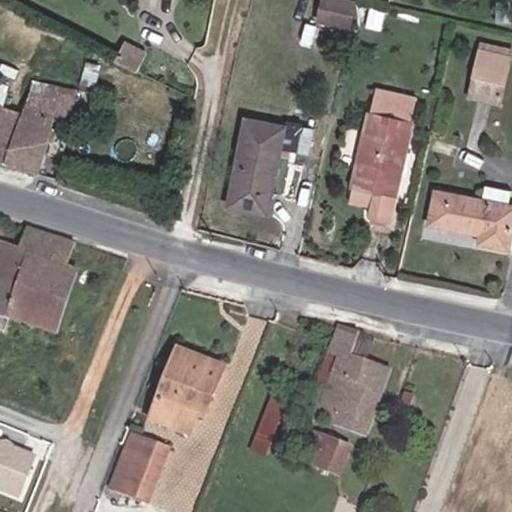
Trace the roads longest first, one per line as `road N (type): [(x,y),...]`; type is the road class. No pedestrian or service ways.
road 1 (residential): [(0,198),(511,328)]
road 2 (unknown): [(173,245),(62,511)]
road 3 (unknown): [(173,245),(225,0)]
